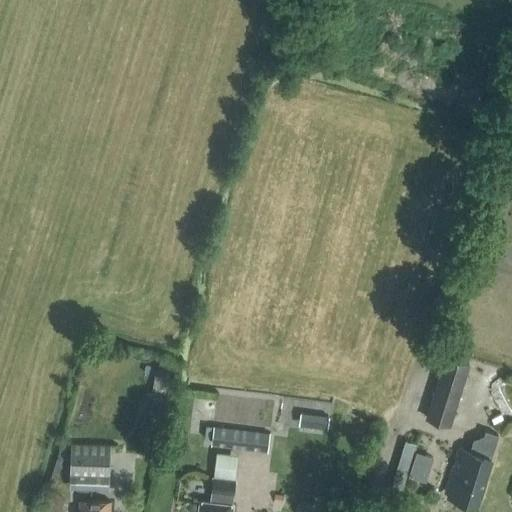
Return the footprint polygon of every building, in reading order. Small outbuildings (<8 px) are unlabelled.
[(469,364),(445,356),(425,418),(450,426),(469,364)] [(164,414),(172,375),(155,371),(147,411),(164,414)] [(76,431),(87,434),(96,405),(85,402),(76,431)] [(269,453),(271,433),(215,427),(213,446),(269,453)] [(486,432),(482,443),(474,441),(471,452),(458,448),(444,491),(448,492),(454,499),(476,505),(491,458),(489,458),(496,435),(486,432)] [(427,479),(433,453),(416,448),(417,441),(403,438),(395,471),(427,479)] [(110,492),(112,445),(72,444),(71,490),(110,492)] [(216,449),(215,473),(237,474),(238,450),(216,449)] [(233,495),(234,480),(213,477),(211,492),(216,493),(215,502),(199,500),(197,511),(231,511),(233,504),(227,504),(229,494),(233,495)] [(284,494),(274,492),(272,504),(283,505),(284,494)] [(109,511),(110,501),(79,500),(78,511),(109,511)]
